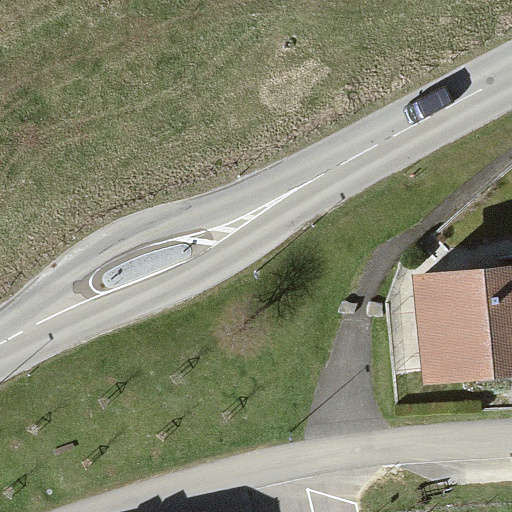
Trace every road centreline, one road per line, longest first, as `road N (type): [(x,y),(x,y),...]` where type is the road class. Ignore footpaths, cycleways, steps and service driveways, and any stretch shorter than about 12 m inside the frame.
road 1 (residential): [(115,511),(254,466),(511,435)]
road 2 (tertiary): [(0,348),(180,283),(232,255),(321,174)]
road 3 (tertiary): [(321,174),(102,244),(0,339)]
road 4 (tertiary): [(511,82),(321,174)]
